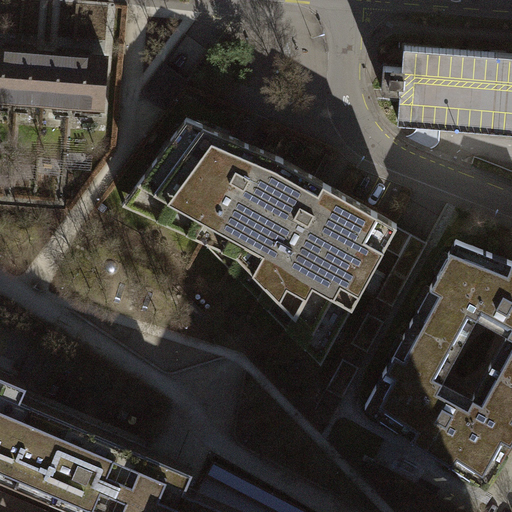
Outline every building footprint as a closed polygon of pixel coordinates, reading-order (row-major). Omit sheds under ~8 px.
[(511,53),(404,45),(402,66),(383,65),(382,90),(401,91),(398,121),(435,124),(511,129),(511,53)] [(3,99),(15,100),(19,51),(0,49),(0,106),(2,107),(3,99)] [(15,100),(43,102),(47,54),(19,51),(15,100)] [(43,102),(70,104),(74,56),(47,54),(43,102)] [(74,56),(70,104),(82,105),(82,113),(101,114),(106,58),(74,56)] [(187,117),(123,203),(201,238),(231,268),(275,188),(266,183),(280,157),(187,117)] [(275,188),(231,268),(321,361),(384,247),(396,225),(397,223),(280,157),(266,183),(275,188)] [(400,255),(412,233),(396,225),(384,247),(400,255)] [(428,242),(412,233),(400,255),(387,278),(404,287),(428,242)] [(511,260),(456,238),(412,320),(460,347),(487,296),(511,309),(511,324),(491,363),(511,374),(511,260)] [(404,287),(387,278),(377,297),(393,306),(404,287)] [(385,321),(368,312),(351,343),(368,352),(385,321)] [(460,347),(412,320),(365,404),(487,484),(511,438),(511,374),(491,363),(463,414),(432,397),(460,347)] [(343,358),(326,389),(343,398),(360,367),(343,358)] [(0,368),(0,511),(184,511),(194,489),(185,485),(193,465),(21,393),(27,380),(0,368)] [(249,511),(194,489),(184,511),(249,511)]
